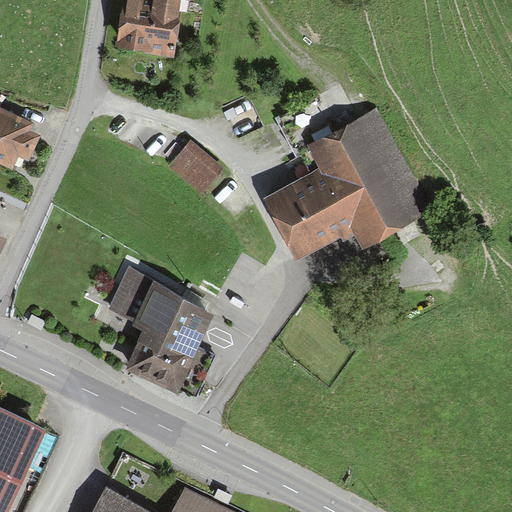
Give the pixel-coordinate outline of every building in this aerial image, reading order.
[(124,0),(116,48),(176,58),(182,21),(179,20),(183,0),(190,2),(190,0),(124,0)] [(33,123),(0,108),(0,163),(13,169),(19,156),(30,161),(41,136),(30,131),(33,123)] [(318,170),(264,199),(296,261),(353,231),(364,252),(433,216),(377,109),(305,146),(318,170)] [(202,187),(220,164),(190,141),(173,164),(202,187)] [(216,315),(127,270),(107,311),(133,324),(130,330),(140,334),(123,368),(180,397),(184,389),(197,396),(218,356),(200,347),(216,315)] [(0,499),(33,430),(0,413),(0,499)] [(171,511),(153,511),(111,487),(96,511),(232,511),(183,488),(171,511)]
